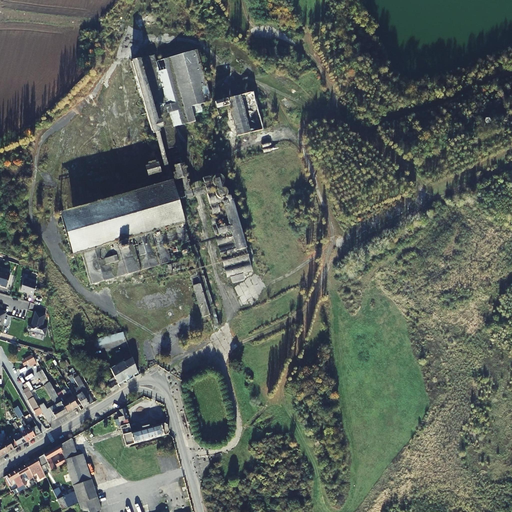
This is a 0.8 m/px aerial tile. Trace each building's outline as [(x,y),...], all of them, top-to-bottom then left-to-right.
[(198,52),(186,56),(170,60),(185,113),(196,110),(207,107),(212,106),(205,80),(198,53),(198,52)] [(159,151),(160,151),(173,148),(179,146),(168,107),(157,69),(153,56),(133,62),(159,151)] [(221,103),(217,89),(215,90),(218,102),(217,103),(228,146),(265,136),(261,119),(257,102),(255,95),(221,103)] [(179,170),(173,148),(160,151),(161,155),(152,158),(153,163),(158,162),(159,167),(156,168),(157,173),(165,171),(166,174),(169,173),(176,196),(186,193),(182,178),(186,177),(184,169),(179,170)] [(171,186),(61,216),(73,258),(182,228),(171,186)] [(234,199),(210,205),(221,247),(245,240),(234,199)] [(244,241),(245,240),(221,247),(229,277),(253,271),(244,241)] [(193,243),(184,245),(187,256),(197,254),(193,243)] [(219,327),(198,257),(191,259),(194,269),(197,277),(198,280),(199,284),(202,294),(208,315),(209,316),(213,330),(219,327)] [(169,273),(181,270),(179,262),(167,265),(169,273)] [(188,271),(190,279),(197,277),(194,269),(188,271)] [(10,274),(0,271),(0,285),(6,287),(10,274)] [(23,280),(20,291),(28,293),(28,294),(33,295),(36,284),(23,280)] [(202,294),(199,284),(192,286),(195,296),(202,294)] [(208,315),(202,294),(195,296),(201,317),(208,315)] [(45,315),(35,312),(31,325),(29,326),(28,329),(29,331),(44,336),(47,328),(42,326),(45,315)] [(126,340),(124,333),(94,341),(95,348),(126,340)] [(136,369),(132,359),(124,363),(123,362),(111,369),(115,378),(118,385),(125,381),(126,382),(128,381),(132,378),(132,377),(138,373),(136,369)] [(45,374),(38,362),(32,365),(39,378),(40,377),(45,374)] [(107,395),(119,388),(118,385),(115,378),(109,381),(111,385),(103,389),(107,395)] [(61,403),(49,382),(44,385),(58,410),(53,413),(49,415),(45,408),(41,411),(43,414),(48,424),(57,419),(67,413),(61,403)] [(86,389),(83,385),(79,387),(89,405),(94,403),(89,394),(93,392),(90,387),(86,389)] [(83,409),(89,405),(79,387),(76,389),(78,392),(77,393),(78,395),(76,396),(83,409)] [(44,406),(35,390),(30,392),(33,398),(34,398),(40,409),(44,406)] [(33,398),(30,392),(25,395),(28,401),(33,398)] [(67,400),(72,410),(77,407),(72,397),(67,400)] [(35,415),(41,411),(40,409),(34,398),(33,398),(28,401),(35,415)] [(61,403),(67,413),(72,410),(67,400),(61,403)] [(18,406),(13,409),(18,418),(22,416),(18,406)] [(152,427),(146,429),(131,432),(125,409),(118,411),(116,412),(125,446),(165,436),(168,431),(167,426),(161,425),(152,427)] [(42,434),(37,426),(31,429),(30,427),(28,428),(23,420),(20,421),(23,426),(25,430),(31,440),(42,434)] [(26,443),(31,440),(25,430),(20,433),(26,443)] [(18,447),(26,443),(20,433),(13,437),(18,447)] [(8,439),(14,449),(17,447),(11,437),(8,439)] [(8,439),(2,442),(9,453),(14,450),(14,449),(8,439)] [(72,439),(59,446),(63,453),(64,455),(65,457),(67,463),(82,511),(95,511),(101,510),(82,449),(76,451),(72,439)] [(0,443),(0,457),(9,453),(2,442),(1,443),(0,443)] [(59,446),(44,455),(51,469),(52,471),(57,468),(53,459),(63,453),(59,446)] [(44,472),(51,469),(44,455),(37,459),(44,472)] [(65,457),(56,462),(58,467),(67,463),(65,457)] [(46,475),(44,472),(37,459),(27,465),(30,471),(32,474),(32,476),(36,474),(38,477),(40,476),(41,478),(46,475)] [(17,470),(20,476),(23,475),(26,473),(28,476),(30,475),(32,474),(30,471),(27,465),(17,470)] [(9,482),(12,486),(13,485),(13,483),(16,481),(19,487),(24,484),(20,476),(17,470),(6,477),(9,482)] [(28,484),(23,475),(20,476),(24,484),(19,487),(14,490),(15,494),(27,487),(27,484),(28,484)] [(77,504),(72,492),(63,496),(58,487),(53,490),(62,511),(77,504)]
